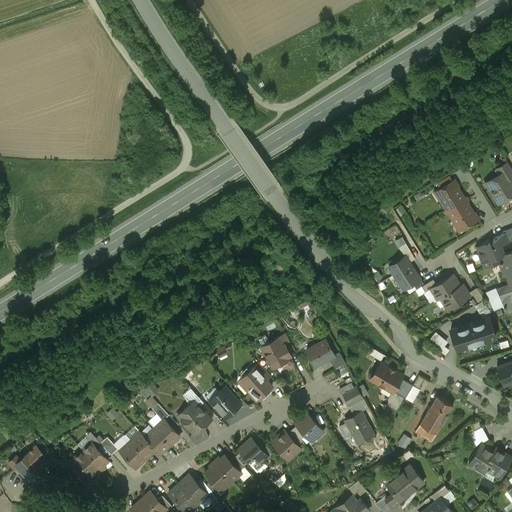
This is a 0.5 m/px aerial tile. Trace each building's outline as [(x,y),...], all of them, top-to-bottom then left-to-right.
[(446,161),(433,165),(436,175),(450,170),(446,161)] [(511,178),(511,168),(507,161),(501,165),(504,171),(505,170),(510,179),(511,178)] [(504,171),(488,180),(492,187),(490,188),(499,203),(511,195),(511,181),(510,179),(505,170),(504,171)] [(454,179),(439,189),(444,198),(441,200),(448,211),(462,202),(460,199),(463,197),(457,187),(458,186),(454,179)] [(463,205),(462,202),(448,211),(454,222),(458,220),(463,228),(479,219),(475,212),(473,213),(467,203),(463,205)] [(511,243),(511,230),(496,236),(498,243),(500,248),(506,246),(511,243)] [(415,258),(405,243),(399,247),(404,255),(405,255),(409,262),(415,258)] [(498,243),(477,249),(483,270),(504,264),(503,263),(500,264),(497,256),(508,252),(506,246),(500,248),(498,243)] [(511,250),(508,252),(497,256),(500,264),(503,263),(504,264),(510,283),(511,283),(511,282),(511,250)] [(409,262),(405,255),(404,255),(389,266),(403,289),(419,278),(409,262)] [(436,284),(431,287),(431,288),(438,299),(441,297),(448,308),(469,295),(462,284),(459,285),(452,274),(436,284)] [(433,279),(422,285),(425,291),(431,288),(431,287),(436,284),(433,279)] [(510,283),(496,288),(499,295),(511,289),(511,282),(511,283),(510,283)] [(484,298),(476,287),(471,291),(478,301),(484,298)] [(511,289),(499,295),(507,314),(511,312),(511,289)] [(481,314),(489,311),(485,300),(477,304),(481,314)] [(489,317),(450,329),(457,350),(495,337),(489,317)] [(445,354),(450,349),(445,344),(448,341),(436,330),(428,339),(445,354)] [(277,337),(261,346),(273,367),(289,358),(286,354),(290,352),(284,343),(281,345),(277,337)] [(326,339),(306,349),(315,365),(329,357),(334,354),(326,339)] [(377,350),(375,355),(381,358),(384,353),(377,350)] [(339,351),(334,354),(329,357),(335,368),(345,362),(339,351)] [(511,359),(497,365),(504,383),(511,379),(511,359)] [(403,374),(380,361),(370,378),(392,391),(393,390),(401,377),(403,374)] [(263,375),(259,370),(263,366),(259,362),(243,376),(247,380),(244,383),(244,384),(242,385),(248,391),(249,389),(258,399),(272,386),(266,380),(265,381),(261,377),(263,375)] [(429,381),(418,375),(413,384),(413,385),(423,391),(429,381)] [(413,384),(401,377),(393,390),(405,397),(413,385),(413,384)] [(357,385),(343,393),(348,404),(362,396),(357,385)] [(227,386),(210,401),(228,421),(245,405),(227,386)] [(453,405),(436,395),(420,423),(436,432),(436,433),(453,405)] [(198,405),(193,400),(179,412),(182,415),(182,420),(193,432),(195,433),(203,426),(211,419),(198,405)] [(169,414),(158,402),(152,408),(163,419),(164,418),(169,414)] [(361,410),(345,419),(357,442),(373,433),(361,410)] [(323,430),(306,411),(298,418),(300,421),(297,424),(306,434),(309,431),(314,438),(323,430)] [(163,419),(154,427),(169,444),(180,435),(164,418),(163,419)] [(436,432),(420,423),(415,431),(431,441),(436,432)] [(306,434),(297,424),(292,429),(301,438),(306,434)] [(470,432),(476,444),(489,438),(482,425),(470,432)] [(203,426),(195,433),(193,432),(189,436),(196,444),(208,436),(205,428),(203,426)] [(169,444),(154,427),(144,436),(155,449),(159,454),(169,444)] [(301,438),(292,429),(287,433),(299,446),(304,442),(301,438)] [(100,441),(90,430),(85,435),(90,441),(91,440),(98,448),(102,444),(100,441)] [(287,433),(285,430),(272,441),(280,450),(280,453),(291,454),(292,455),(300,447),(299,446),(287,433)] [(144,436),(140,431),(130,441),(145,458),(155,449),(144,436)] [(398,443),(405,448),(412,438),(404,433),(398,443)] [(118,447),(107,435),(100,441),(102,444),(111,453),(118,447)] [(267,455),(251,437),(245,443),(247,445),(240,451),(248,460),(254,467),(264,458),(267,455)] [(98,448),(91,440),(90,441),(82,448),(102,471),(106,467),(103,464),(108,460),(98,448)] [(145,458),(130,441),(119,450),(135,467),(145,458)] [(494,451),(481,443),(469,463),(484,472),(488,466),(501,474),(511,456),(496,447),(494,451)] [(42,452),(36,445),(29,451),(30,451),(29,451),(39,462),(43,459),(38,455),(42,452)] [(102,471),(82,448),(73,456),(91,476),(96,471),(98,474),(102,471)] [(59,461),(48,449),(41,455),(47,461),(44,464),(49,470),(59,461)] [(39,462),(29,451),(30,451),(29,451),(20,459),(19,460),(21,462),(16,466),(16,467),(17,466),(28,479),(27,479),(28,479),(44,464),(42,465),(39,462)] [(248,460),(240,451),(235,456),(243,465),(248,461),(248,460)] [(16,454),(13,458),(12,457),(12,458),(8,462),(14,469),(16,467),(16,466),(21,462),(19,460),(20,459),(16,454)] [(230,460),(225,454),(220,458),(219,456),(214,460),(232,480),(239,474),(237,472),(239,470),(230,460)] [(243,465),(235,456),(230,460),(239,470),(244,466),(243,465)] [(264,458),(254,467),(248,460),(248,461),(250,463),(257,471),(260,471),(268,464),(268,462),(264,458)] [(232,480),(214,460),(209,465),(211,466),(205,472),(211,479),(219,488),(223,485),(225,487),(232,480)] [(423,481),(410,464),(398,473),(399,475),(387,484),(392,491),(387,495),(385,497),(392,506),(394,504),(399,500),(400,500),(423,481)] [(198,483),(189,473),(179,483),(197,504),(197,503),(208,494),(198,483)] [(206,483),(202,479),(198,483),(208,494),(212,490),(206,483)] [(211,479),(206,483),(212,490),(215,493),(219,488),(211,479)] [(366,489),(358,479),(348,487),(354,494),(357,491),(360,494),(366,489)] [(197,504),(179,483),(168,492),(180,505),(186,511),(189,511),(193,509),(192,508),(197,504)] [(445,483),(431,495),(435,501),(440,497),(441,497),(450,490),(445,483)] [(150,491),(131,508),(134,511),(158,511),(161,510),(165,507),(158,499),(150,491)] [(386,493),(376,502),(383,511),(384,511),(394,504),(392,506),(385,497),(387,495),(386,493)] [(169,511),(174,508),(162,495),(158,499),(165,507),(161,510),(162,511),(169,511)] [(364,511),(351,495),(329,511),(364,511)] [(435,501),(421,511),(452,511),(441,497),(440,497),(435,501)]
